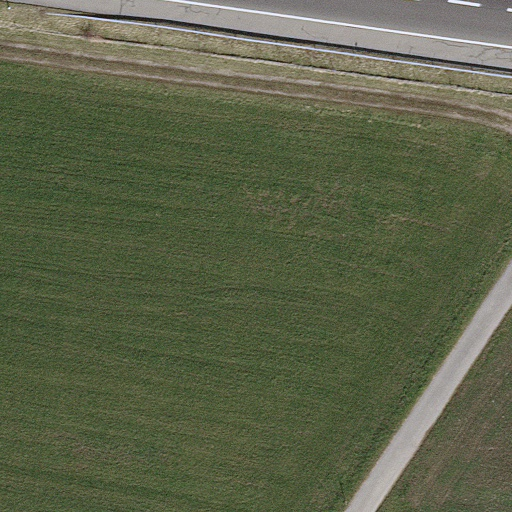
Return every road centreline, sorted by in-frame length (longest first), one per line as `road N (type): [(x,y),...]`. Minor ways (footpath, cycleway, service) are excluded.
road 1 (track): [(511,132),(0,61)]
road 2 (track): [(511,285),(358,511)]
